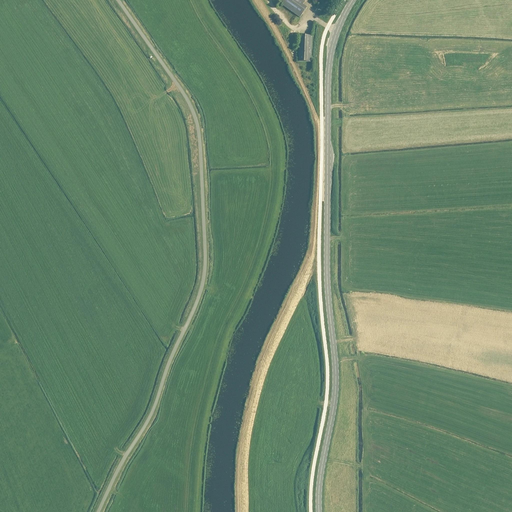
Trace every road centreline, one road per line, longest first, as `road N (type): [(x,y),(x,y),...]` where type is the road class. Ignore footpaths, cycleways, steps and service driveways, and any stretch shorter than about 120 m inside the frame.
road 1 (unclassified): [(98,511),(149,419),(201,288),(204,259),(195,117),(117,0)]
road 2 (secondary): [(318,511),(334,392),(328,70),(352,0)]
